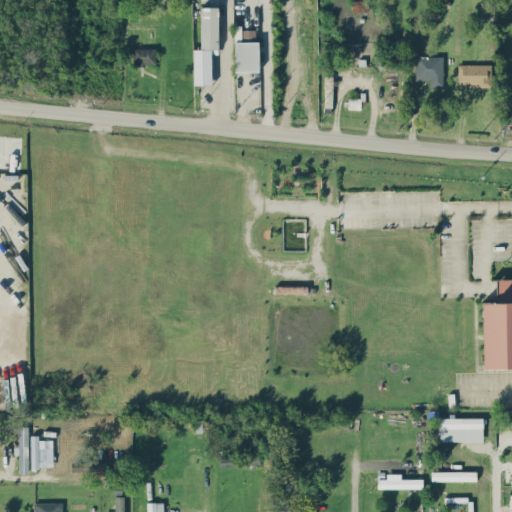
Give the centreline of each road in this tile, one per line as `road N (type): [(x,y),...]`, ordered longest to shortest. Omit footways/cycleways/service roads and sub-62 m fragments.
road 1 (tertiary): [(0,101),(511,148)]
road 2 (track): [(307,130),(303,0)]
